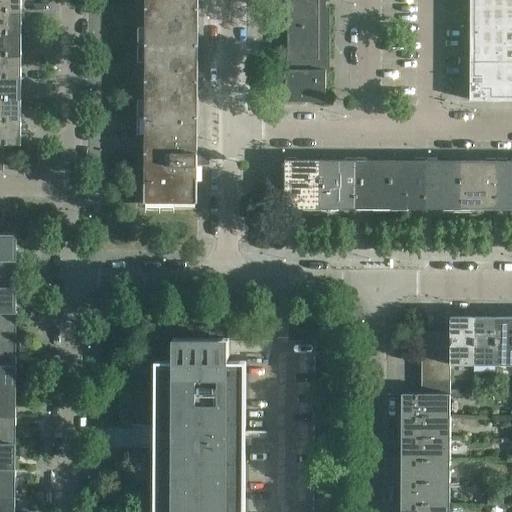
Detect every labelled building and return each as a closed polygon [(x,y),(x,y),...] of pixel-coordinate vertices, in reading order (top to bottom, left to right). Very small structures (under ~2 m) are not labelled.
[(22,11),(22,0),(0,0),(0,11),(17,11),(22,11)] [(197,203),(198,0),(145,0),(144,202),(197,203)] [(325,102),(326,6),(326,0),(286,0),(286,102),(325,102)] [(511,100),(511,0),(470,0),(470,100),(511,100)] [(22,33),(22,11),(17,11),(0,11),(0,33),(17,33),(22,33)] [(22,33),(17,33),(0,33),(0,55),(17,55),(22,55),(22,33)] [(22,77),(22,55),(17,55),(0,55),(0,77),(17,77),(22,77)] [(22,99),(22,77),(17,77),(0,77),(0,99),(17,99),(22,99)] [(22,121),(22,99),(17,99),(0,99),(0,121),(17,121),(22,121)] [(21,144),(22,121),(17,121),(0,121),(0,144),(3,144),(21,144)] [(321,208),(321,160),(285,159),(285,208),(321,208)] [(355,208),(356,160),(321,160),(321,208),(355,208)] [(390,208),(391,160),(356,160),(355,208),(390,208)] [(426,208),(426,160),(391,160),(390,208),(426,208)] [(461,209),(461,160),(426,160),(426,208),(461,209)] [(496,209),(496,160),(461,160),(461,209),(496,209)] [(511,208),(511,160),(496,160),(496,209),(511,208)] [(0,233),(0,260),(15,261),(15,234),(3,234),(0,233)] [(0,286),(15,287),(15,261),(0,260),(0,286)] [(0,312),(15,313),(15,287),(0,286),(0,312)] [(0,338),(14,339),(15,313),(0,312),(0,338)] [(473,360),(473,321),(473,316),(450,316),(450,332),(450,358),(450,360),(473,360)] [(495,360),(495,321),(495,316),(473,316),(473,321),(473,360),(495,360)] [(511,360),(511,316),(495,316),(495,321),(495,360),(511,360)] [(436,358),(436,332),(422,332),(422,358),(436,358)] [(450,358),(450,332),(436,332),(436,358),(450,358)] [(0,364),(14,365),(14,339),(0,338),(0,364)] [(244,511),(245,365),(245,362),(228,361),(228,339),(173,339),(173,361),(156,361),(154,511),(244,511)] [(450,370),(450,360),(450,358),(436,358),(422,358),(421,370),(450,370)] [(0,390),(14,391),(14,365),(0,364),(0,390)] [(450,382),(450,370),(421,370),(421,381),(450,382)] [(450,393),(450,382),(421,381),(421,393),(446,393),(450,393)] [(0,416),(14,417),(14,391),(0,390),(0,416)] [(445,416),(446,393),(421,393),(402,393),(402,416),(407,416),(445,416)] [(0,442),(14,443),(14,417),(0,416),(0,442)] [(445,438),(445,416),(407,416),(402,416),(402,438),(407,438),(445,438)] [(445,460),(445,438),(407,438),(402,438),(402,460),(407,460),(445,460)] [(0,468),(14,469),(14,443),(0,442),(0,468)] [(445,482),(445,460),(407,460),(402,460),(402,482),(406,482),(445,482)] [(0,494),(14,495),(14,469),(0,468),(0,494)] [(445,504),(445,482),(406,482),(402,482),(401,504),(406,504),(445,504)] [(0,511),(13,511),(14,495),(0,494),(0,511)]
